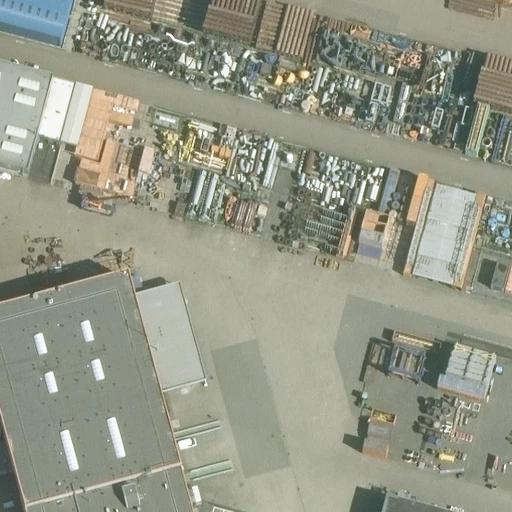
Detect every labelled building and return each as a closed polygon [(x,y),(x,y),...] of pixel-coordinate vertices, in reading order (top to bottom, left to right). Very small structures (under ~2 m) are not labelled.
[(0,0),(0,30),(60,46),(72,0),(0,0)] [(75,88),(0,68),(0,170),(27,177),(37,139),(60,145),(75,88)] [(270,163),(278,143),(267,138),(259,159),(270,163)] [(259,171),(255,193),(218,185),(224,160),(191,154),(181,204),(259,220),(269,173),(259,171)] [(479,234),(491,179),(383,154),(361,249),(467,274),(471,257),(482,259),(487,236),(479,234)] [(177,262),(133,271),(157,378),(200,368),(177,262)] [(509,269),(496,265),(490,288),(503,292),(509,269)] [(128,279),(0,314),(0,428),(4,444),(0,445),(0,475),(12,472),(22,511),(190,511),(160,397),(133,299),(128,279)] [(424,511),(386,502),(383,511),(424,511)]
